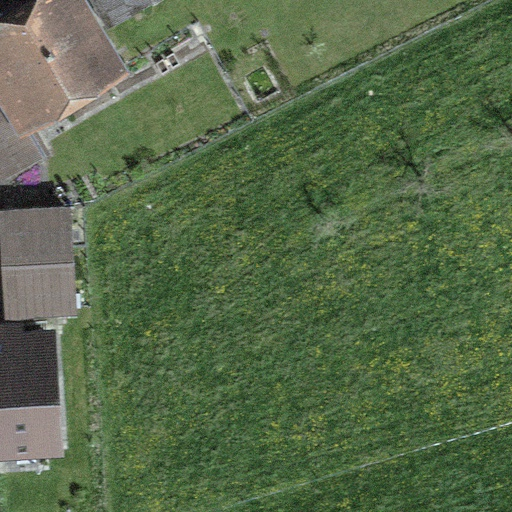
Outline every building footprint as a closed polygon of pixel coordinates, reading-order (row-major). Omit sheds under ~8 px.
[(0,0),(0,138),(101,84),(55,0),(0,0)] [(68,205),(3,208),(6,250),(70,246),(68,205)] [(71,277),(70,246),(6,250),(7,280),(71,277)] [(73,307),(71,277),(7,280),(8,310),(73,307)] [(45,330),(0,333),(0,448),(54,444),(45,330)]
